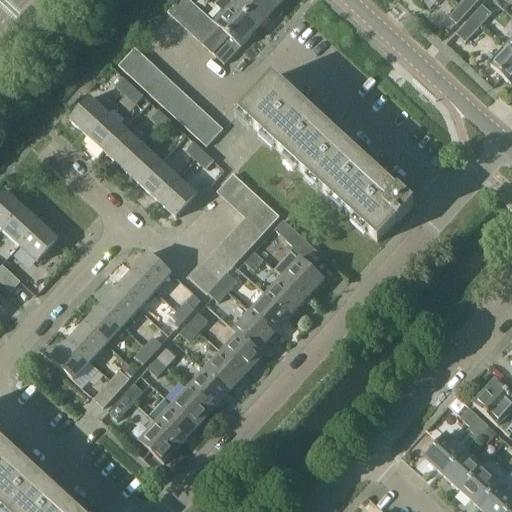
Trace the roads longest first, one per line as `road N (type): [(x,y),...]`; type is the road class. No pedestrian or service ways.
road 1 (residential): [(163,511),(506,144)]
road 2 (residential): [(367,471),(511,305)]
road 3 (tertiary): [(506,144),(350,0)]
road 4 (residential): [(0,370),(130,223)]
road 5 (residential): [(127,511),(0,395)]
road 6 (residential): [(130,223),(178,260),(223,212)]
